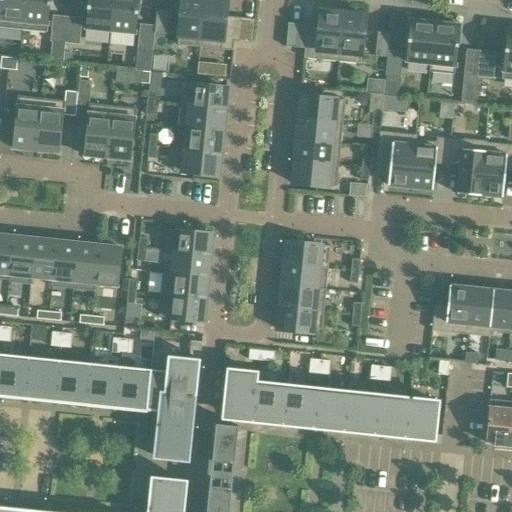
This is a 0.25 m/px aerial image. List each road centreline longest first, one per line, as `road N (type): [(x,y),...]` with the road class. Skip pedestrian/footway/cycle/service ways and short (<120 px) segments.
road 1 (residential): [(344,511),(350,454),(511,471)]
road 2 (residential): [(270,60),(293,63),(276,223)]
road 3 (residential): [(270,60),(247,58),(230,217)]
road 4 (residential): [(216,335),(197,511)]
road 5 (residential): [(276,223),(263,340),(216,335)]
road 6 (residential): [(392,235),(389,263),(511,276)]
road 7 (residential): [(83,202),(230,217)]
road 8 (residential): [(511,222),(394,210),(392,235)]
